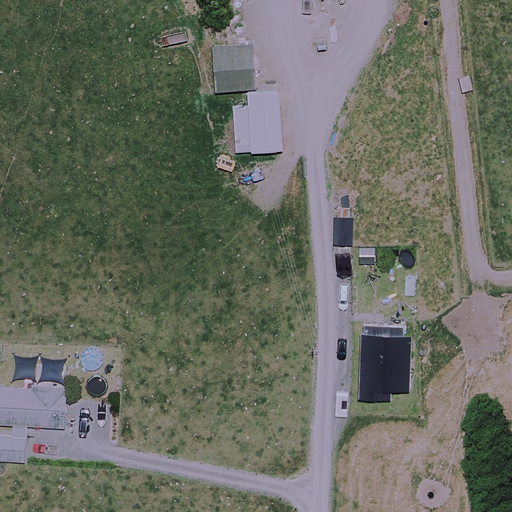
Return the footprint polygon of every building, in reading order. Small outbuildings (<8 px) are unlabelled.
[(255,86),(250,46),(243,47),(241,30),(217,33),(219,50),(206,52),(211,92),(255,86)] [(230,97),(234,153),(251,152),(251,154),(279,152),(275,89),(248,91),(248,95),(230,97)] [(354,217),(330,217),(330,246),(353,247),(354,217)] [(412,328),(361,327),(358,399),(391,401),(392,390),(410,390),(412,328)] [(36,359),(13,359),(12,381),(35,381),(36,359)] [(64,360),(39,359),(38,379),(64,380),(64,360)] [(27,425),(64,426),(66,383),(52,382),(52,389),(0,387),(0,423),(13,424),(13,437),(0,436),(0,460),(26,461),(27,425)]
